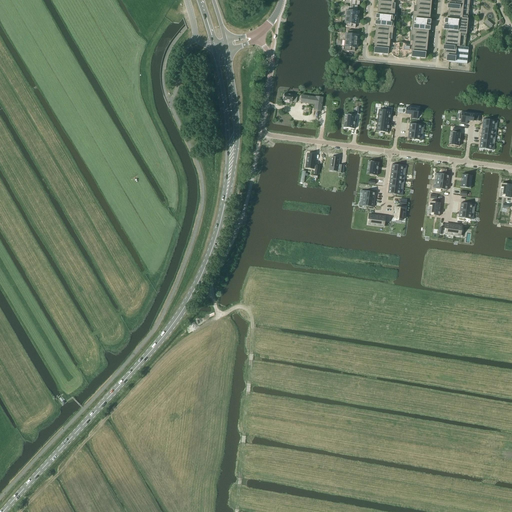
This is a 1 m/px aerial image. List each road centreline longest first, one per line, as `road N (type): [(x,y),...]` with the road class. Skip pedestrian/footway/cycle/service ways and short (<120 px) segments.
road 1 (primary): [(3,511),(186,303),(210,253),(229,177)]
road 2 (track): [(236,511),(252,321),(243,306),(219,316),(213,303)]
road 3 (residential): [(369,0),(364,57),(431,66),(439,0)]
road 4 (primary): [(212,45),(229,177)]
road 5 (residential): [(262,132),(390,152)]
road 6 (primary): [(229,177),(237,134),(227,49)]
